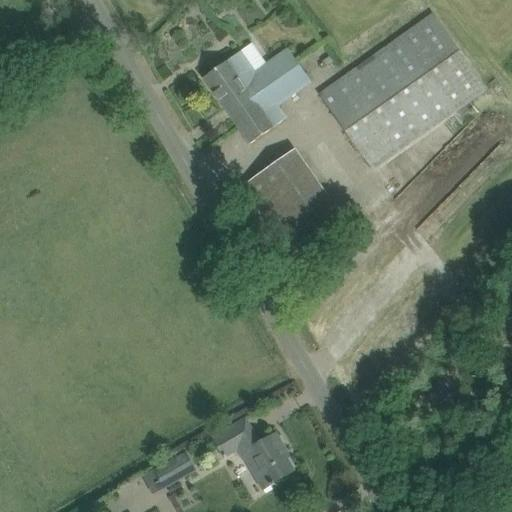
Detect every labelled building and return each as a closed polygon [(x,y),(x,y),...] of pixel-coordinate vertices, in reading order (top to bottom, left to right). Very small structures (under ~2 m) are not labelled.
[(375,169),(488,91),(434,14),(321,93),(375,169)] [(203,79),(249,145),(287,119),(278,107),(312,83),(289,52),(256,75),(240,53),(220,67),(203,79)] [(244,185),(290,252),(340,217),(294,150),(244,185)] [(275,485),(274,483),(294,471),(282,451),(285,449),(276,434),(257,445),(254,440),(248,443),(236,424),(213,438),(224,458),(238,451),(243,461),(245,459),(262,491),(270,486),(271,487),(275,485)] [(207,458),(200,445),(153,471),(163,489),(181,479),(179,474),(207,458)]
